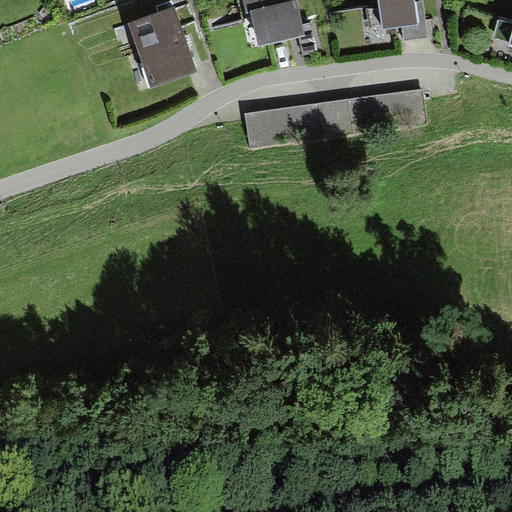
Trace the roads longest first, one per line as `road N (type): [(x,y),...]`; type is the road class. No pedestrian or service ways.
road 1 (residential): [(0,190),(137,143),(244,83),(397,61),(447,61),(511,78)]
road 2 (track): [(511,501),(360,511)]
